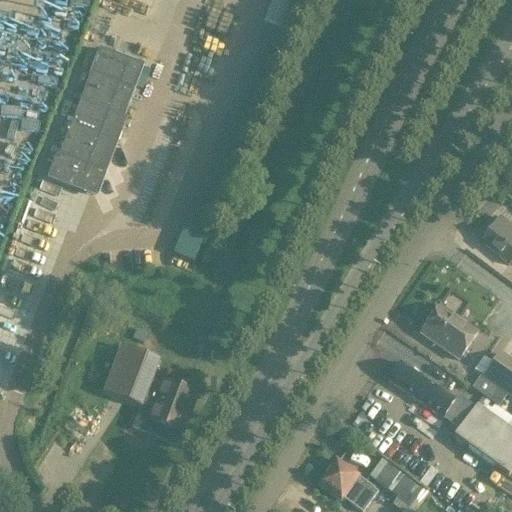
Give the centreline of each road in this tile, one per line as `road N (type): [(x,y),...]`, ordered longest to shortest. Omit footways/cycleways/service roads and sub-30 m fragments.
road 1 (unclassified): [(266,511),(405,277),(511,126)]
road 2 (secondary): [(457,0),(299,319),(277,385)]
road 3 (secondary): [(277,385),(316,341),(511,40)]
road 4 (unknown): [(93,266),(167,252),(192,236),(222,139),(232,22)]
road 5 (unknown): [(93,266),(150,165),(185,0)]
road 6 (unknown): [(10,458),(61,309),(77,275),(93,266)]
road 7 (secondary): [(205,511),(277,385)]
